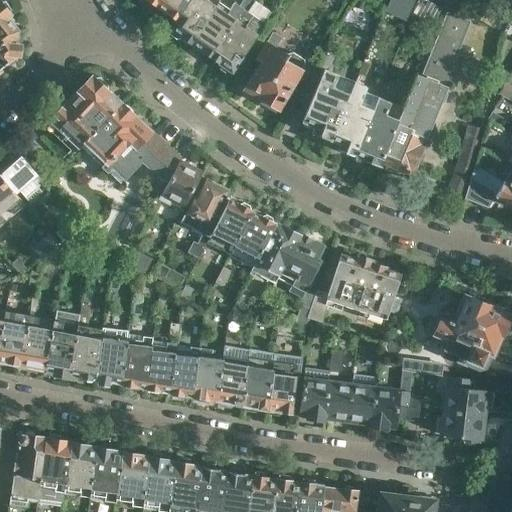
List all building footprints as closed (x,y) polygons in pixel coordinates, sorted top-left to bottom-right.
[(0,0),(0,23),(9,17),(8,17),(11,15),(10,13),(12,9),(5,1),(1,2),(0,0)] [(139,0),(142,1),(149,0),(155,5),(156,11),(163,15),(170,15),(176,19),(188,0),(139,0)] [(188,0),(176,19),(169,29),(170,33),(170,35),(177,39),(182,38),(188,42),(214,4),(216,0),(188,0)] [(248,0),(236,19),(209,57),(218,63),(219,69),(226,73),(232,73),(237,66),(237,67),(243,59),(241,58),(258,34),(271,14),(252,0),(248,0)] [(422,18),(429,1),(427,0),(419,0),(413,15),(422,18)] [(447,0),(443,8),(449,12),(456,0),(447,0)] [(214,4),(188,42),(190,43),(191,49),(197,54),(203,52),(209,57),(236,19),(243,8),(235,2),(227,13),(214,4)] [(417,73),(399,119),(382,161),(410,173),(426,139),(427,138),(428,135),(431,133),(435,123),(434,120),(448,86),(445,85),(470,21),(446,12),(421,75),(417,73)] [(489,25),(494,18),(485,13),(480,20),(489,25)] [(9,17),(0,23),(0,71),(2,70),(0,67),(16,54),(20,55),(21,44),(18,43),(15,40),(18,37),(19,30),(9,17)] [(254,68),(251,73),(253,74),(249,81),(255,85),(251,92),(262,99),(261,101),(275,110),(277,107),(279,108),(284,100),(286,101),(304,70),(302,68),(305,63),(304,59),(293,52),(289,54),(276,46),(282,37),(273,31),(267,41),(265,40),(255,58),(260,61),(256,69),(254,68)] [(372,63),(365,60),(359,75),(366,78),(372,63)] [(324,69),(307,109),(308,109),(302,122),(314,127),(312,132),(331,140),(350,93),(333,86),(338,74),(324,69)] [(52,130),(52,131),(74,152),(78,148),(80,146),(83,143),(82,142),(85,139),(120,103),(107,91),(107,84),(100,77),(92,76),(46,124),(52,130)] [(350,93),(331,140),(340,144),(338,149),(353,155),(373,109),(359,103),(367,86),(355,81),(350,93)] [(511,88),(508,86),(501,96),(511,102),(511,88)] [(373,109),(353,155),(380,166),(382,161),(399,119),(385,114),(390,102),(378,97),(373,109)] [(83,143),(80,146),(101,166),(104,168),(120,182),(142,162),(158,176),(164,163),(171,149),(144,124),(143,125),(133,115),(130,109),(126,105),(120,103),(85,139),(82,142),(83,143)] [(493,113),(487,122),(499,129),(504,120),(493,113)] [(447,192),(461,196),(481,128),(468,124),(447,192)] [(22,144),(27,150),(51,176),(58,170),(52,163),(53,162),(31,136),(22,144)] [(4,154),(0,156),(0,167),(31,203),(43,192),(39,187),(45,182),(38,174),(15,148),(5,156),(4,154)] [(171,149),(158,176),(149,192),(156,196),(157,194),(160,195),(158,198),(170,205),(171,202),(184,209),(196,183),(195,182),(201,172),(198,170),(199,169),(187,162),(186,164),(179,160),(180,157),(171,149)] [(509,159),(494,150),(492,154),(507,162),(509,159)] [(483,202),(487,191),(511,206),(511,178),(510,183),(505,180),(500,188),(473,172),(466,197),(483,202)] [(0,214),(6,222),(26,204),(19,197),(0,174),(0,214)] [(193,241),(188,252),(199,257),(203,249),(206,242),(210,236),(211,233),(229,199),(230,197),(219,192),(222,187),(206,179),(197,198),(194,196),(185,214),(201,222),(197,230),(203,233),(197,243),(193,241)] [(210,236),(206,242),(229,255),(252,211),(251,211),(250,205),(243,202),(239,204),(229,199),(211,233),(210,236)] [(252,211),(229,255),(252,267),(257,257),(258,258),(276,223),(273,222),(273,218),(265,214),(262,216),(252,211)] [(64,222),(54,231),(61,240),(66,236),(69,228),(64,222)] [(252,267),(251,270),(275,282),(299,234),(284,226),(282,227),(276,223),(258,258),(257,257),(252,267)] [(29,248),(31,250),(39,259),(57,243),(58,242),(48,232),(29,248)] [(299,234),(275,282),(278,278),(291,285),(288,291),(302,298),(299,302),(302,304),(294,322),(305,323),(307,317),(310,307),(315,293),(309,291),(306,289),(322,259),(319,257),(324,246),(312,240),(310,237),(304,233),(299,234)] [(63,240),(54,248),(65,251),(68,241),(63,240)] [(329,299),(369,313),(386,318),(398,282),(396,282),(399,274),(396,273),(394,271),(388,268),(384,269),(384,267),(356,257),(355,259),(340,254),(326,292),(317,289),(307,317),(322,322),(329,299)] [(25,268),(17,259),(11,264),(19,273),(25,268)] [(142,259),(136,270),(147,275),(153,265),(142,259)] [(231,270),(224,266),(215,282),(223,286),(231,270)] [(29,270),(27,283),(33,284),(36,271),(29,270)] [(144,279),(135,278),(133,291),(142,293),(144,279)] [(191,289),(184,286),(179,295),(184,298),(186,299),(191,289)] [(77,324),(67,375),(70,372),(79,374),(82,378),(91,380),(93,379),(101,328),(88,326),(90,315),(89,300),(89,291),(83,290),(79,313),(77,324)] [(28,314),(18,366),(20,365),(21,363),(28,365),(28,366),(29,369),(42,371),(43,371),(53,319),(32,315),(36,295),(31,294),(28,314)] [(445,309),(442,316),(440,315),(432,335),(446,341),(443,350),(458,357),(456,362),(467,367),(467,365),(479,370),(487,367),(491,356),(492,354),(500,334),(510,338),(511,333),(511,317),(509,316),(510,315),(464,295),(455,314),(445,309)] [(231,309),(241,314),(246,304),(236,299),(231,309)] [(4,310),(0,330),(0,359),(4,360),(3,363),(5,365),(17,367),(18,366),(28,314),(4,310)] [(127,333),(126,339),(120,382),(124,383),(126,387),(131,388),(135,385),(146,387),(146,386),(152,340),(154,328),(156,316),(146,314),(145,327),(143,335),(127,333)] [(53,319),(43,371),(44,370),(45,368),(54,369),(56,374),(66,376),(67,375),(77,324),(53,319)] [(177,336),(179,324),(169,323),(167,334),(177,336)] [(101,328),(93,379),(96,377),(100,382),(106,383),(111,380),(120,382),(126,339),(127,333),(127,330),(102,327),(101,328)] [(146,386),(146,387),(148,387),(148,391),(157,393),(158,389),(168,391),(176,345),(176,343),(152,340),(146,386)] [(176,345),(168,391),(171,391),(171,395),(182,397),(182,394),(193,396),(193,394),(200,348),(176,345)] [(224,360),(217,400),(221,404),(229,406),(234,403),(241,404),(247,365),(249,350),(225,346),(224,359),(224,360)] [(193,394),(193,396),(194,396),(196,400),(205,402),(209,398),(217,400),(224,360),(224,359),(212,357),(213,350),(200,348),(193,394)] [(247,365),(241,404),(243,404),(245,409),(256,411),(259,408),(266,409),(272,369),(271,369),(274,352),(250,348),(249,350),(247,365)] [(344,351),(333,349),(329,370),(340,372),(342,371),(343,369),(344,351)] [(272,369),(266,409),(269,409),(270,413),(279,414),(280,411),(291,412),(295,375),(298,356),(275,352),(273,369),(272,369)] [(403,356),(400,370),(411,372),(442,376),(444,362),(403,356)] [(301,396),(299,413),(306,414),(305,418),(322,420),(329,379),(330,371),(305,368),(301,396)] [(376,385),(370,422),(370,426),(388,429),(389,425),(395,426),(396,416),(405,417),(408,395),(409,391),(411,372),(400,370),(399,388),(376,385)] [(353,373),(346,419),(349,420),(349,422),(360,424),(361,421),(370,422),(376,385),(377,376),(353,373)] [(445,384),(441,409),(485,416),(486,407),(492,407),(494,390),(461,386),(462,377),(447,375),(445,384)] [(329,379),(322,420),(324,420),(324,416),(334,418),(333,420),(345,422),(345,419),(346,419),(352,382),(329,379)] [(408,395),(405,417),(417,418),(417,421),(418,421),(420,397),(408,395)] [(442,417),(440,433),(481,438),(482,423),(484,423),(485,416),(441,409),(440,417),(442,417)] [(19,436),(11,495),(10,504),(27,507),(28,497),(37,498),(40,480),(45,437),(34,435),(35,433),(34,430),(28,429),(25,431),(24,433),(19,436)] [(45,437),(40,480),(37,498),(62,501),(63,493),(71,442),(60,440),(61,435),(49,433),(48,438),(45,437)] [(71,442),(65,483),(63,493),(89,497),(97,447),(87,445),(84,440),(76,438),(71,442)] [(97,447),(91,487),(89,497),(115,502),(116,493),(122,452),(112,450),(110,444),(103,443),(97,447)] [(122,452),(116,493),(115,498),(133,501),(132,506),(142,507),(150,457),(137,454),(138,452),(136,449),(128,447),(126,450),(125,452),(122,452)] [(150,457),(144,497),(143,507),(167,511),(168,511),(170,503),(176,461),(164,459),(165,457),(163,454),(155,452),(153,455),(152,457),(150,457)] [(170,503),(168,511),(194,511),(195,508),(202,467),(191,465),(191,461),(189,459),(181,457),(178,459),(178,462),(176,461),(170,503)] [(202,467),(194,511),(220,511),(227,471),(216,469),(216,465),(215,463),(206,462),(204,464),(203,467),(202,467)] [(227,471),(221,511),(248,511),(253,476),(241,474),(242,470),(240,468),(233,467),(230,468),(229,472),(227,471)] [(253,476),(248,511),(272,511),(277,479),(266,478),(267,473),(254,471),(253,476)] [(277,479),(272,511),(295,511),(299,482),(290,481),(290,476),(278,474),(278,479),(277,479)] [(301,482),(299,482),(295,511),(320,511),(324,486),(314,485),(315,479),(301,477),(301,482)] [(359,490),(355,511),(432,511),(434,500),(410,497),(411,494),(409,491),(410,485),(406,484),(403,486),(402,496),(359,490)] [(324,486),(320,511),(355,511),(359,490),(356,490),(353,486),(346,485),(344,488),(324,486)]
